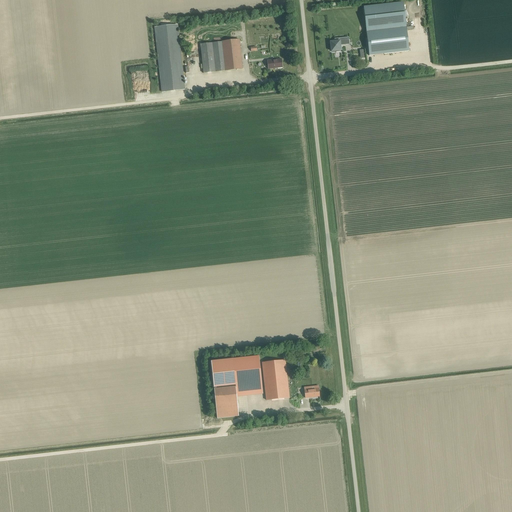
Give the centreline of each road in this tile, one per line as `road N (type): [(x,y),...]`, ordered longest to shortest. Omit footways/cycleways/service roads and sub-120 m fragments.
road 1 (unclassified): [(357,511),(299,0)]
road 2 (unknown): [(307,75),(511,57)]
